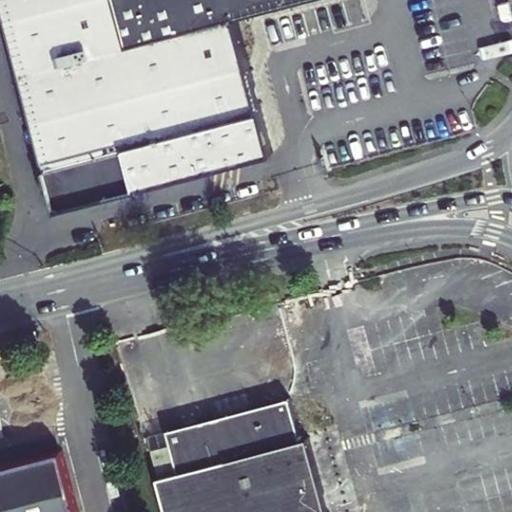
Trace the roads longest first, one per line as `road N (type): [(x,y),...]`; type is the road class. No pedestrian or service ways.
road 1 (tertiary): [(511,135),(402,180),(0,289)]
road 2 (tertiary): [(0,314),(375,225)]
road 3 (tertiary): [(375,225),(437,208),(511,201)]
road 4 (tertiary): [(375,225),(476,227),(511,240)]
